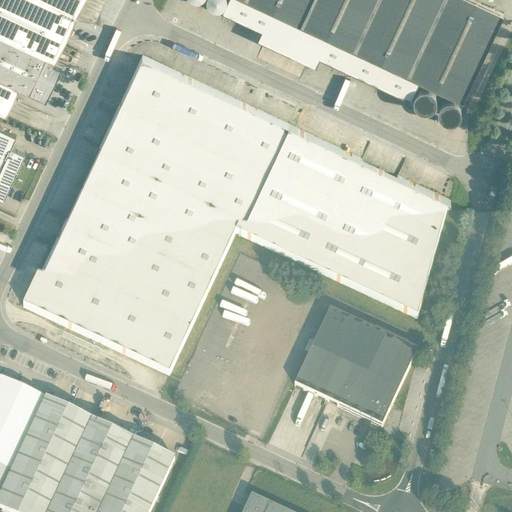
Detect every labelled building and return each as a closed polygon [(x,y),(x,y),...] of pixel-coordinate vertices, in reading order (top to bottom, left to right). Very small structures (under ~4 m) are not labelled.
[(41,96),(86,0),(0,0),(0,76),(19,85),(41,96)] [(504,12),(479,0),(251,0),(463,99),(504,12)] [(418,320),(451,198),(143,54),(24,308),(169,377),(236,235),(418,320)] [(305,67),(295,63),(292,70),(302,74),(305,67)] [(0,125),(19,85),(0,76),(0,162),(11,140),(0,135),(0,125)] [(417,351),(329,311),(294,389),(382,428),(417,351)] [(152,511),(176,460),(1,378),(0,380),(0,510),(4,511),(152,511)] [(284,511),(251,496),(243,511),(284,511)]
